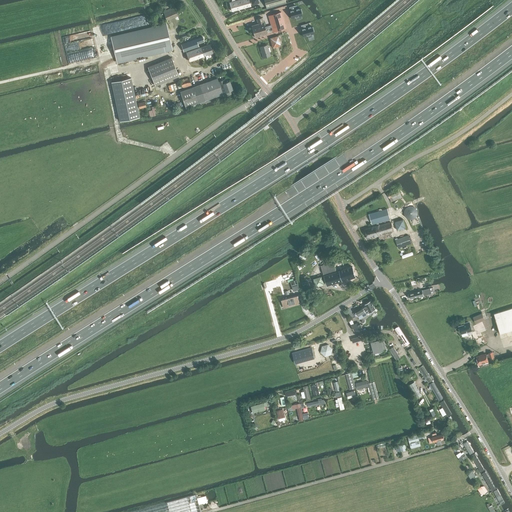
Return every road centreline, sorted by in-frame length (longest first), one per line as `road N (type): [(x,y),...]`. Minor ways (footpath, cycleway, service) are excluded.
road 1 (motorway): [(0,386),(343,172),(511,52)]
road 2 (motorway): [(511,9),(324,142),(0,342)]
road 3 (tertiary): [(0,434),(61,400),(280,339),(338,308)]
road 4 (unclassified): [(267,89),(0,282)]
road 5 (unclassified): [(511,493),(383,278)]
road 6 (unclassified): [(340,205),(511,93)]
road 7 (unclassified): [(445,420),(395,337),(352,333),(338,308)]
road 8 (tertiary): [(340,205),(267,89)]
